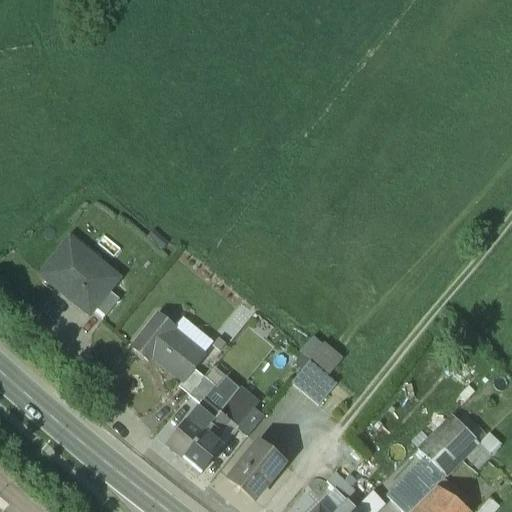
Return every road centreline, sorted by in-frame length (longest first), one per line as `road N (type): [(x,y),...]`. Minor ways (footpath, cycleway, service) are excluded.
road 1 (track): [(511,212),(342,425)]
road 2 (secondary): [(170,511),(0,370)]
